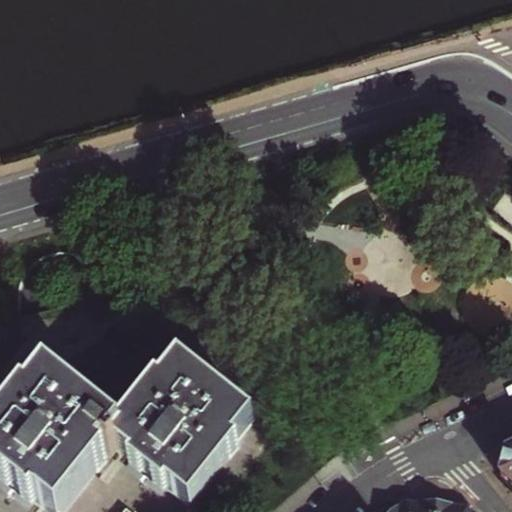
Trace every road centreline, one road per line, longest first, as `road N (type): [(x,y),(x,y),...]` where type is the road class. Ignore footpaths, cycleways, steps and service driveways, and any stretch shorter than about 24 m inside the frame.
road 1 (primary): [(511,94),(470,68),(440,68),(0,192)]
road 2 (primary): [(0,222),(433,103),(475,107),(511,128)]
road 3 (residential): [(444,446),(343,511)]
